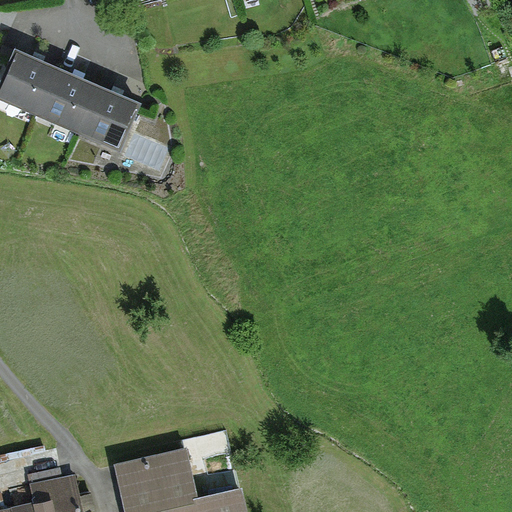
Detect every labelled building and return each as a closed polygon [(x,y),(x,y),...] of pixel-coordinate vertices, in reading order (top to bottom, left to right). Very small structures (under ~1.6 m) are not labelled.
[(58,71),(19,54),(1,95),(40,113),(58,71)] [(97,89),(58,71),(40,113),(79,130),(97,89)] [(137,106),(97,89),(79,130),(119,147),(137,106)] [(192,448),(122,462),(132,511),(255,511),(250,485),(202,495),(192,448)] [(88,511),(79,473),(37,483),(41,499),(0,509),(0,511),(88,511)]
